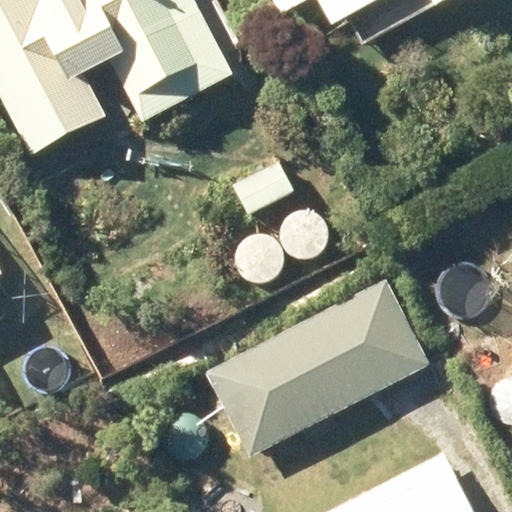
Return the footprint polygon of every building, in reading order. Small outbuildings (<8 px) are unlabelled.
[(184,0),(0,0),(0,112),(22,154),(97,114),(75,73),(101,59),(134,122),(224,75),(184,0)] [(265,0),(272,13),(296,0),(311,0),(323,22),(364,0),(422,0),(425,5),(434,0),(265,0)] [(272,161),(227,185),(244,216),(289,192),(272,161)] [(310,197),(218,247),(248,302),(340,252),(310,197)] [(380,279),(200,372),(244,458),(425,365),(380,279)] [(485,329),(444,343),(454,374),(495,360),(485,329)] [(371,412),(322,439),(348,486),(397,459),(371,412)] [(464,511),(435,454),(322,511),(464,511)]
